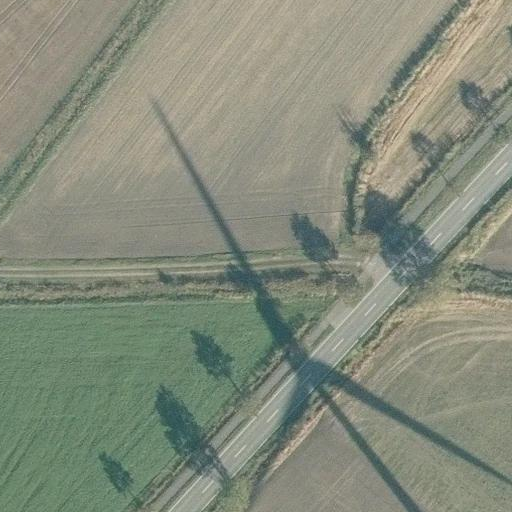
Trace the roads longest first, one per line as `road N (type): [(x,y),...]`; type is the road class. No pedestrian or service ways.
road 1 (secondary): [(184,511),(511,152)]
road 2 (track): [(0,279),(354,257),(426,240)]
